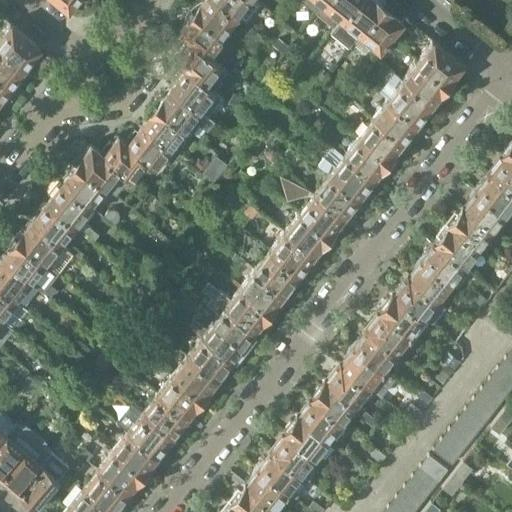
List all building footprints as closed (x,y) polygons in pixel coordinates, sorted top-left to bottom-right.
[(190,4),(189,7),(222,33),(237,14),(219,0),(193,0),(192,1),(190,4)] [(219,0),(237,14),(246,21),(261,2),(258,0),(219,0)] [(301,0),(315,11),(316,10),(321,3),(323,0),(301,0)] [(323,0),(321,3),(316,10),(335,25),(340,18),(354,0),(323,0)] [(335,25),(330,31),(348,45),(351,41),(385,1),(384,0),(354,0),(340,18),(335,25)] [(385,1),(351,41),(364,52),(371,43),(377,49),(389,35),(397,25),(401,19),(394,13),(393,12),(393,10),(392,9),(391,7),(390,6),(389,5),(388,4),(387,3),(386,2),(385,1)] [(184,21),(178,29),(188,37),(215,57),(230,39),(222,33),(189,7),(185,12),(185,15),(184,21)] [(246,21),(241,28),(251,36),(257,29),(246,21)] [(9,22),(0,33),(0,46),(24,65),(24,64),(28,59),(32,58),(36,52),(36,49),(39,46),(9,22)] [(397,25),(389,35),(399,42),(406,32),(397,25)] [(274,42),(283,50),(288,43),(279,36),(274,42)] [(181,51),(176,58),(183,64),(207,82),(216,89),(223,80),(221,78),(229,68),(222,63),(215,57),(188,37),(179,49),(181,51)] [(432,39),(416,58),(451,85),(452,84),(453,81),(455,79),(456,76),(456,74),(457,73),(457,72),(457,70),(457,68),(461,63),(462,62),(432,39)] [(0,46),(0,76),(12,86),(22,74),(19,71),(24,65),(0,46)] [(388,52),(381,47),(376,54),(383,59),(388,52)] [(372,57),(365,53),(358,62),(365,67),(372,57)] [(416,58),(401,77),(432,101),(437,94),(440,93),(443,91),(445,90),(447,88),(450,86),(451,85),(416,58)] [(176,77),(170,85),(201,109),(216,89),(207,82),(183,64),(174,75),(176,77)] [(394,71),(379,90),(387,96),(417,120),(420,122),(430,110),(426,107),(432,101),(401,77),(394,71)] [(265,72),(255,85),(261,90),(271,77),(265,72)] [(0,98),(2,100),(12,86),(0,76),(0,98)] [(363,86),(373,95),(379,88),(368,80),(363,86)] [(154,100),(153,102),(186,128),(191,132),(198,122),(206,128),(213,119),(209,116),(201,109),(170,85),(163,94),(160,95),(158,97),(156,98),(154,100)] [(257,92),(249,102),(257,108),(265,97),(257,92)] [(244,101),(234,93),(230,99),(239,107),(244,101)] [(387,96),(372,115),(402,139),(405,141),(415,129),(412,126),(417,120),(387,96)] [(147,114),(140,123),(178,153),(184,145),(177,139),(186,128),(153,102),(151,104),(150,107),(149,109),(148,111),(147,114)] [(372,115),(357,134),(391,161),(392,159),(394,157),(395,154),(396,151),(397,148),(397,146),(397,144),(402,139),(372,115)] [(134,126),(125,138),(147,159),(155,167),(164,155),(172,161),(178,153),(140,123),(136,128),(134,126)] [(110,138),(100,150),(133,177),(147,159),(125,138),(117,132),(112,139),(110,138)] [(357,134),(342,153),(372,177),(378,169),(381,168),(383,167),(386,165),(388,164),(390,162),(391,161),(357,134)] [(511,137),(498,154),(500,156),(511,164),(511,137)] [(75,155),(72,159),(105,185),(116,193),(123,183),(126,185),(133,177),(100,150),(90,142),(83,150),(79,152),(75,155)] [(331,144),(316,163),(327,172),(357,195),(362,190),(365,192),(375,179),(372,177),(342,153),(331,144)] [(195,162),(204,169),(211,159),(207,155),(204,159),(200,159),(198,157),(195,162)] [(511,164),(500,156),(486,173),(488,174),(511,191),(511,164)] [(214,158),(205,170),(215,178),(224,165),(214,158)] [(67,170),(60,180),(90,204),(105,185),(72,159),(70,162),(68,165),(67,169),(67,170)] [(290,178),(279,172),(286,199),(306,194),(308,196),(297,210),(332,237),(333,235),(334,233),(336,230),(337,227),(338,224),(338,222),(338,220),(342,215),(312,191),(292,175),(290,178)] [(327,172),(312,191),(342,215),(347,209),(350,211),(360,198),(357,195),(327,172)] [(474,187),(473,189),(504,212),(511,202),(511,191),(488,174),(485,178),(483,179),(482,180),(480,181),(478,183),(477,184),(476,186),(474,187)] [(49,193),(45,199),(75,224),(94,239),(99,233),(89,226),(90,224),(80,216),(90,204),(60,180),(57,178),(47,191),(49,193)] [(204,181),(193,195),(204,203),(214,189),(204,181)] [(211,196),(219,203),(228,191),(220,185),(211,196)] [(466,203),(462,207),(491,228),(504,212),(473,189),(472,190),(471,192),(470,193),(469,195),(468,197),(467,199),(466,201),(466,203)] [(35,212),(30,218),(61,242),(75,224),(45,199),(42,197),(32,210),(35,212)] [(250,202),(243,211),(251,217),(258,209),(250,202)] [(461,205),(447,223),(478,246),(491,228),(462,207),(461,205)] [(107,208),(103,214),(113,222),(118,217),(118,216),(119,213),(118,211),(116,208),(113,207),(111,206),(109,207),(107,208)] [(297,210),(282,229),(313,253),(317,247),(320,245),(323,244),(326,242),(328,241),(330,238),(332,237),(297,210)] [(16,230),(12,234),(46,261),(61,242),(30,218),(24,226),(20,227),(18,228),(16,230)] [(446,221),(430,241),(432,242),(464,263),(478,246),(447,223),(446,221)] [(282,229),(267,248),(298,272),(301,274),(312,261),(308,258),(313,253),(282,229)] [(181,233),(178,238),(186,244),(189,239),(181,233)] [(7,247),(0,256),(30,281),(49,296),(56,288),(36,273),(46,261),(12,234),(11,236),(8,244),(7,247)] [(417,257),(416,258),(450,281),(457,287),(471,269),(464,263),(432,242),(427,248),(425,250),(422,251),(420,253),(418,255),(417,257)] [(73,245),(69,249),(80,258),(83,253),(73,245)] [(267,248),(253,267),(283,290),(286,293),(297,279),(294,277),(298,272),(267,248)] [(509,268),(511,264),(511,250),(503,262),(509,268)] [(245,260),(237,253),(233,259),(241,265),(245,260)] [(0,285),(16,299),(30,281),(0,256),(0,285)] [(407,271),(404,275),(436,299),(450,281),(416,258),(415,260),(414,261),(414,262),(413,265),(413,266),(408,272),(407,271)] [(253,267),(238,286),(272,313),(275,309),(276,307),(277,304),(278,301),(279,298),(279,296),(283,290),(253,267)] [(403,279),(392,293),(422,316),(436,299),(404,275),(401,278),(403,279)] [(176,285),(166,278),(159,288),(169,295),(176,285)] [(207,279),(200,288),(211,296),(253,329),(258,322),(261,321),(264,320),(267,318),(269,316),(271,314),(272,313),(238,286),(229,297),(207,279)] [(0,316),(1,317),(10,325),(26,306),(16,299),(0,285),(0,316)] [(388,295),(377,309),(409,334),(422,316),(392,293),(389,297),(388,295)] [(487,299),(480,293),(474,300),(482,306),(487,299)] [(165,303),(154,295),(147,304),(158,312),(165,303)] [(211,296),(206,302),(218,312),(212,319),(245,345),(251,337),(250,333),(253,329),(211,296)] [(477,312),(475,311),(469,306),(461,315),(469,322),(477,312)] [(143,338),(154,322),(137,308),(125,324),(143,338)] [(374,316),(365,328),(395,351),(409,334),(377,309),(372,315),(374,316)] [(0,343),(13,327),(10,325),(1,317),(0,316),(0,343)] [(194,318),(189,325),(201,333),(230,358),(234,353),(239,352),(245,345),(212,319),(206,327),(194,318)] [(455,340),(461,332),(454,326),(447,334),(455,340)] [(359,332),(349,344),(381,368),(395,351),(365,328),(360,333),(359,332)] [(201,333),(185,353),(215,377),(220,370),(224,373),(233,361),(230,358),(201,333)] [(116,341),(109,334),(105,339),(112,345),(116,341)] [(80,338),(74,345),(84,354),(90,347),(80,338)] [(140,347),(149,354),(156,345),(147,339),(140,347)] [(123,356),(107,342),(92,361),(108,375),(123,356)] [(345,353),(337,363),(368,386),(381,368),(349,344),(343,352),(345,353)] [(444,348),(438,355),(454,367),(459,360),(444,348)] [(185,353),(170,372),(204,399),(205,399),(206,397),(208,394),(209,391),(210,388),(210,386),(211,383),(215,377),(185,353)] [(511,361),(505,355),(497,366),(511,377),(511,361)] [(132,371),(137,366),(129,360),(125,366),(132,371)] [(445,362),(435,375),(442,380),(452,368),(445,362)] [(330,369),(322,379),(354,403),(368,386),(337,363),(331,370),(330,369)] [(103,373),(95,366),(85,377),(93,384),(103,373)] [(511,384),(511,377),(497,366),(489,376),(507,391),(511,384)] [(170,372),(155,391),(185,415),(191,408),(193,407),(196,406),(198,405),(201,403),(203,401),(204,399),(170,372)] [(43,386),(28,373),(21,382),(36,395),(43,386)] [(57,388),(66,395),(76,383),(67,375),(57,388)] [(124,384),(114,376),(109,383),(119,391),(124,384)] [(489,376),(481,386),(499,401),(507,391),(489,376)] [(316,390),(310,397),(341,420),(354,403),(322,379),(314,389),(316,390)] [(377,393),(387,400),(392,394),(382,386),(377,393)] [(481,386),(473,396),(491,411),(499,401),(481,386)] [(90,388),(83,397),(91,403),(98,393),(90,388)] [(424,389),(418,395),(427,402),(432,396),(424,389)] [(155,391),(141,410),(171,434),(174,436),(185,422),(182,419),(185,415),(155,391)] [(387,400),(377,393),(373,398),(382,405),(387,400)] [(473,396),(464,406),(483,421),(491,411),(473,396)] [(299,408),(295,413),(327,438),(341,420),(310,397),(301,409),(299,408)] [(511,399),(510,398),(501,411),(510,418),(511,415),(511,399)] [(420,409),(411,402),(404,411),(413,419),(420,409)] [(131,403),(116,422),(126,429),(156,453),(159,455),(170,441),(167,439),(171,434),(141,410),(131,403)] [(464,406),(448,427),(467,442),(483,421),(464,406)] [(0,436),(4,431),(13,421),(0,410),(0,436)] [(376,419),(365,410),(360,416),(371,425),(376,419)] [(510,418),(501,411),(489,425),(499,433),(510,418)] [(286,428),(283,432),(314,455),(327,438),(295,413),(284,427),(286,428)] [(4,431),(0,436),(0,472),(22,447),(36,431),(33,429),(27,424),(23,422),(21,425),(14,419),(13,421),(4,431)] [(467,442),(448,427),(440,437),(459,452),(467,442)] [(126,429),(111,447),(145,474),(146,473),(148,470),(150,467),(151,465),(152,462),(152,459),(152,457),(156,453),(126,429)] [(22,447),(0,472),(0,475),(1,476),(1,481),(5,484),(10,484),(17,490),(40,462),(51,450),(45,445),(47,442),(45,439),(39,434),(36,431),(22,447)] [(270,444),(268,448),(270,449),(300,472),(308,478),(309,477),(310,474),(312,468),(311,465),(308,462),(314,455),(283,432),(272,446),(270,444)] [(459,452),(440,437),(432,448),(451,463),(459,452)] [(385,454),(374,445),(369,453),(379,461),(385,454)] [(83,446),(79,452),(87,458),(92,452),(83,446)] [(111,447),(96,467),(126,490),(132,483),(135,482),(137,481),(140,479),(142,477),(145,475),(145,474),(111,447)] [(256,462),(255,464),(286,489),(300,472),(270,449),(264,456),(262,457),(260,459),(259,460),(258,460),(256,462)] [(40,462),(17,490),(18,491),(18,495),(23,499),(27,499),(35,505),(38,501),(69,465),(51,450),(40,462)] [(428,452),(420,463),(439,478),(447,467),(428,452)] [(368,457),(362,464),(372,470),(376,463),(368,457)] [(472,467),(463,460),(462,459),(452,473),(461,480),(472,467)] [(420,463),(381,511),(411,511),(439,478),(420,463)] [(250,474),(243,483),(273,507),(286,489),(255,464),(254,464),(253,466),(251,469),(250,471),(250,474)] [(96,467),(82,485),(112,509),(117,502),(120,505),(129,493),(126,490),(96,467)] [(451,494),(461,480),(452,473),(441,487),(451,494)] [(362,482),(352,474),(348,479),(359,487),(362,482)] [(241,481),(226,501),(228,502),(241,511),(268,511),(273,507),(243,483),(241,481)] [(82,485),(66,505),(75,511),(114,511),(115,511),(112,509),(82,485)] [(307,504),(317,511),(322,506),(311,498),(307,504)] [(35,505),(33,507),(38,511),(43,511),(46,508),(38,501),(35,505)] [(430,501),(421,511),(435,511),(439,508),(430,501)] [(241,511),(228,502),(219,511),(241,511)]
